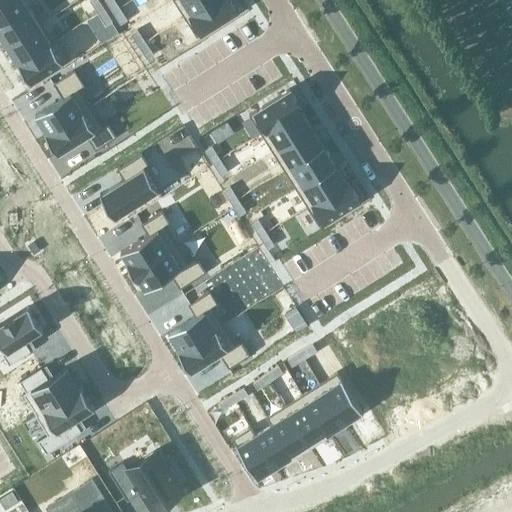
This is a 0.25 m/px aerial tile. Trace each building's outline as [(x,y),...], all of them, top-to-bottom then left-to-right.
[(34,0),(0,0),(0,23),(29,6),(29,7),(36,2),(34,0)] [(99,0),(91,0),(90,1),(98,13),(105,9),(99,0)] [(115,0),(106,0),(113,11),(120,7),(115,0)] [(174,0),(185,17),(212,0),(174,0)] [(212,0),(185,17),(197,36),(238,11),(231,0),(212,0)] [(29,6),(0,23),(0,33),(7,45),(40,24),(29,7),(29,6)] [(120,7),(113,11),(121,24),(128,20),(120,7)] [(105,9),(98,13),(106,26),(113,21),(105,9)] [(40,24),(7,45),(19,63),(52,42),(51,41),(40,24)] [(138,29),(131,34),(139,46),(146,42),(138,29)] [(52,42),(19,63),(31,82),(71,57),(58,37),(51,41),(52,42)] [(146,42),(139,46),(147,59),(154,54),(146,42)] [(63,97),(36,114),(47,132),(48,133),(92,105),(80,87),(85,84),(75,69),(54,83),(63,97)] [(290,88),(249,114),(262,133),(302,108),(302,109),(303,108),(290,88)] [(47,132),(46,133),(58,153),(87,135),(96,149),(117,136),(107,120),(103,123),(92,105),(48,133),(47,132)] [(302,108),(262,133),(273,151),(313,126),(302,109),(302,108)] [(313,126),(273,151),(285,170),(325,144),(313,126)] [(325,144),(285,170),(296,188),(336,163),(325,144)] [(213,146),(206,151),(214,163),(221,159),(213,146)] [(101,192),(100,193),(116,217),(117,217),(116,216),(158,189),(159,190),(160,189),(146,167),(150,165),(142,152),(118,168),(124,179),(102,193),(101,192)] [(221,159),(214,163),(222,176),(228,172),(221,159)] [(336,163),(296,188),(308,206),(348,181),(347,180),(336,163)] [(348,181),(308,206),(320,225),(361,200),(348,180),(347,180),(348,181)] [(231,186),(224,190),(232,203),(239,199),(231,186)] [(239,199),(232,203),(240,216),(247,211),(239,199)] [(149,234),(121,251),(122,252),(128,260),(126,261),(133,271),(177,242),(166,225),(171,222),(163,210),(142,223),(149,234)] [(259,219),(252,224),(260,236),(267,232),(259,219)] [(267,232),(260,236),(268,249),(275,245),(267,232)] [(41,250),(34,241),(28,245),(34,255),(41,250)] [(177,242),(133,271),(139,280),(140,280),(145,288),(144,288),(145,290),(171,273),(180,288),(207,271),(197,255),(189,260),(177,242)] [(392,386),(375,396),(384,410),(393,424),(410,413),(426,403),(443,392),(459,382),(473,373),(462,356),(452,340),(441,323),(431,306),(420,290),(414,281),(387,298),(393,307),(403,324),(414,340),(424,357),(428,363),(425,365),(409,375),(392,386)] [(196,315),(169,332),(180,350),(181,351),(225,323),(213,305),(218,302),(210,290),(189,304),(196,315)] [(25,340),(42,329),(42,330),(43,329),(29,306),(28,307),(0,324),(0,355),(3,354),(10,365),(32,351),(25,340)] [(286,314),(297,331),(307,325),(296,308),(286,314)] [(180,350),(179,351),(191,371),(220,353),(229,368),(251,354),(240,338),(236,341),(225,323),(181,351),(180,350)] [(313,344),(301,352),(305,359),(318,351),(313,344)] [(301,352),(288,360),(292,367),(305,359),(301,352)] [(48,377),(42,367),(20,381),(27,391),(23,393),(37,414),(81,387),(80,386),(67,366),(48,377)] [(279,366),(266,374),(270,381),(283,373),(279,366)] [(338,371),(320,383),(345,422),(362,412),(363,412),(338,371)] [(266,374),(254,382),(258,389),(270,381),(266,374)] [(320,383),(302,393),(328,433),(345,422),(320,383)] [(82,431),(75,420),(95,407),(81,386),(80,386),(81,387),(37,414),(36,414),(48,434),(38,440),(47,453),(82,431)] [(244,388),(232,396),(236,403),(249,395),(244,388)] [(302,393),(285,404),(310,444),(328,433),(302,393)] [(232,396),(219,404),(224,411),(236,403),(232,396)] [(285,404),(267,416),(271,423),(272,422),(293,455),(310,444),(285,404)] [(256,432),(255,433),(276,466),(293,455),(272,422),(271,423),(256,432)] [(252,426),(233,438),(258,478),(259,478),(259,477),(276,466),(255,433),(256,432),(252,426)] [(124,461),(109,470),(128,501),(141,492),(153,511),(184,492),(178,483),(182,480),(171,463),(167,466),(157,449),(128,468),(124,461)] [(109,511),(111,511),(112,511),(113,511),(92,478),(70,493),(76,503),(61,511),(109,511)] [(12,491),(0,498),(0,500),(5,509),(19,501),(12,491)]
